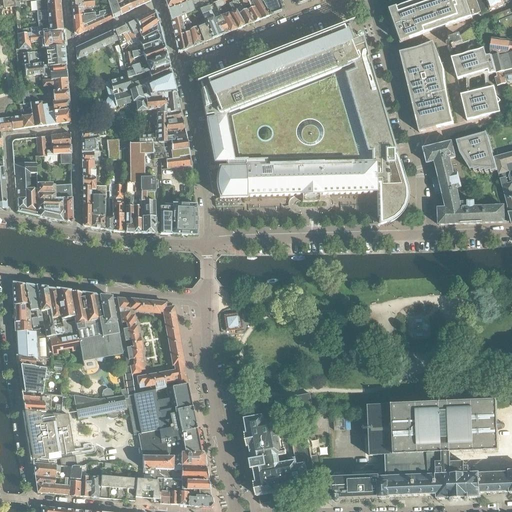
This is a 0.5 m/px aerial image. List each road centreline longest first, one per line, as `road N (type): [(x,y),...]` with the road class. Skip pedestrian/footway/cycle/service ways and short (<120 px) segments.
road 1 (residential): [(420,236),(412,146),(372,0)]
road 2 (residential): [(33,499),(3,276)]
road 3 (residential): [(236,511),(211,380),(208,299)]
road 4 (residential): [(420,236),(207,243)]
road 5 (residential): [(3,276),(208,299)]
road 6 (residential): [(358,0),(180,68)]
road 7 (residential): [(77,235),(69,46)]
road 8 (residential): [(180,68),(203,172),(207,243)]
road 9 (residential): [(181,511),(33,499)]
road 10 (residential): [(207,243),(77,235)]
